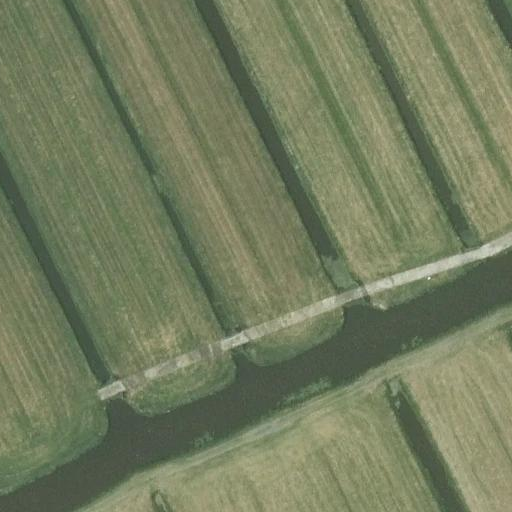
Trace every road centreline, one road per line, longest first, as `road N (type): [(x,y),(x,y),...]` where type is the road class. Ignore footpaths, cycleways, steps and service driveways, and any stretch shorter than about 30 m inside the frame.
road 1 (track): [(86,511),(511,317)]
road 2 (track): [(511,233),(105,390)]
